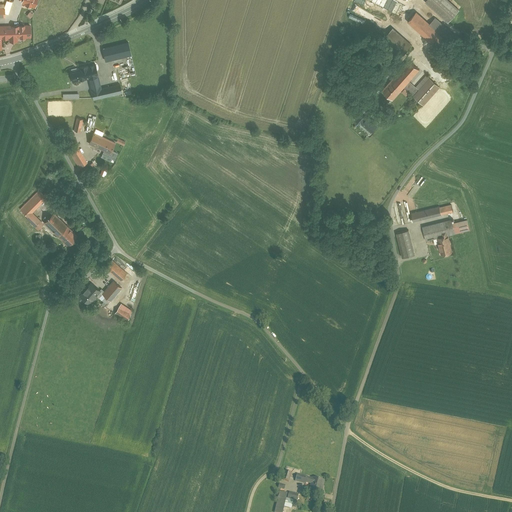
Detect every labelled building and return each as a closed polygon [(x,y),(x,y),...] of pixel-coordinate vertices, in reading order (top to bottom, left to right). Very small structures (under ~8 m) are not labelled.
[(459,10),(447,0),(426,0),(425,2),(448,22),(459,10)] [(28,14),(26,15),(32,20),(33,18),(35,15),(30,11),(28,14)] [(430,24),(416,12),(408,21),(438,48),(452,33),(435,18),(430,24)] [(30,25),(0,26),(0,48),(1,48),(1,38),(30,37),(30,25)] [(411,45),(392,28),(384,38),(403,54),(411,45)] [(128,42),(103,48),(106,61),(131,55),(128,42)] [(452,68),(441,59),(435,66),(450,80),(458,71),(453,67),(452,68)] [(409,60),(382,90),(393,99),(404,87),(414,96),(419,90),(409,81),(420,69),(409,60)] [(101,88),(95,64),(79,67),(80,70),(78,70),(71,72),(73,82),(86,79),(88,78),(89,82),(93,99),(122,92),(120,84),(101,88)] [(419,90),(414,96),(423,104),(439,87),(430,78),(419,90)] [(362,123),(368,117),(362,112),(356,119),(361,124),(362,123)] [(362,123),(372,132),(378,124),(369,115),(368,117),(362,123)] [(83,119),(77,118),(74,131),(80,132),(83,119)] [(103,137),(94,133),(89,143),(98,148),(103,137)] [(115,143),(103,137),(98,148),(104,150),(110,153),(111,151),(115,143)] [(87,162),(77,146),(69,151),(79,167),(87,162)] [(110,153),(104,150),(102,157),(111,161),(112,157),(115,158),(117,153),(111,151),(110,153)] [(40,189),(35,194),(42,201),(47,197),(40,189)] [(35,194),(25,204),(32,212),(42,201),(35,194)] [(32,212),(25,204),(20,209),(28,216),(32,212)] [(451,205),(440,207),(441,214),(453,211),(451,205)] [(439,206),(412,213),(414,221),(441,215),(441,214),(440,207),(439,206)] [(77,236),(54,213),(45,223),(68,245),(77,236)] [(452,219),(422,227),(426,241),(437,238),(438,238),(447,235),(455,233),(453,223),(452,219)] [(467,220),(453,223),(455,233),(469,230),(467,220)] [(414,255),(409,230),(396,233),(402,258),(414,255)] [(447,235),(438,238),(439,243),(441,255),(452,252),(447,235)] [(127,273),(112,260),(105,267),(120,280),(127,273)] [(104,292),(102,294),(110,301),(122,288),(114,281),(104,292)] [(91,283),(80,296),(89,304),(99,292),(102,295),(103,294),(102,294),(104,292),(101,289),(100,291),(91,283)] [(121,303),(114,314),(126,322),(133,311),(121,303)] [(291,473),(285,471),(282,480),(289,482),(291,473)] [(307,477),(297,475),(295,481),(305,484),(307,479),(307,477)] [(323,481),(313,478),(312,480),(307,479),(306,482),(311,484),(310,490),(320,493),(322,488),(321,488),(323,481)] [(294,497),(287,496),(284,505),(291,507),(294,497)]
